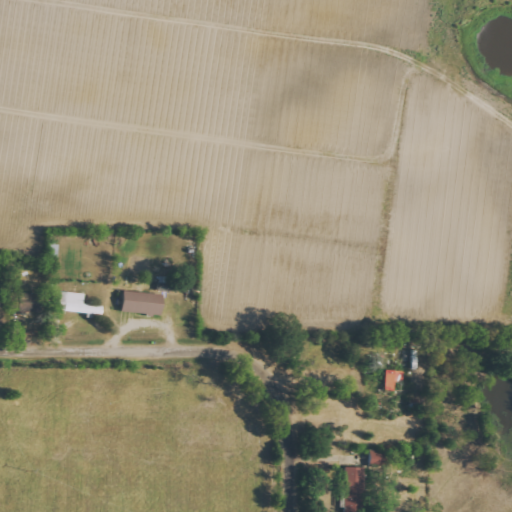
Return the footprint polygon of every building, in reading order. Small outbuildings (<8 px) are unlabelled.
[(50,257),(58,257),(59,245),(51,244),(50,257)] [(103,307),(84,305),(85,294),(57,292),(56,312),(102,315),(103,307)] [(162,314),(163,294),(123,292),(123,313),(162,314)] [(11,313),(42,312),(42,293),(11,294),(11,313)] [(404,372),(386,371),(386,391),(395,392),(395,383),(404,383),(404,372)] [(387,463),(386,450),(371,451),(371,463),(387,463)] [(345,469),(346,511),(363,511),(363,468),(345,469)]
